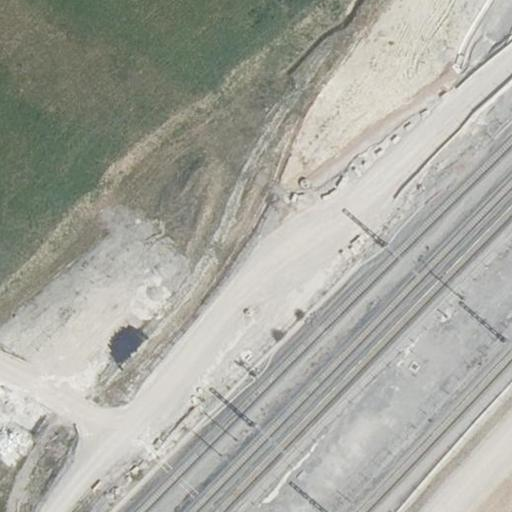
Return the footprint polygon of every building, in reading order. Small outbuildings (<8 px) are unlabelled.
[(338,150),(346,154),(361,125),(334,112),(311,159),(329,167),(338,150)] [(104,222),(130,229),(135,210),(109,203),(104,222)] [(153,249),(128,275),(139,285),(163,258),(153,249)] [(122,320),(106,346),(119,354),(135,327),(122,320)] [(0,448),(0,483),(3,486),(20,464),(0,448)]
